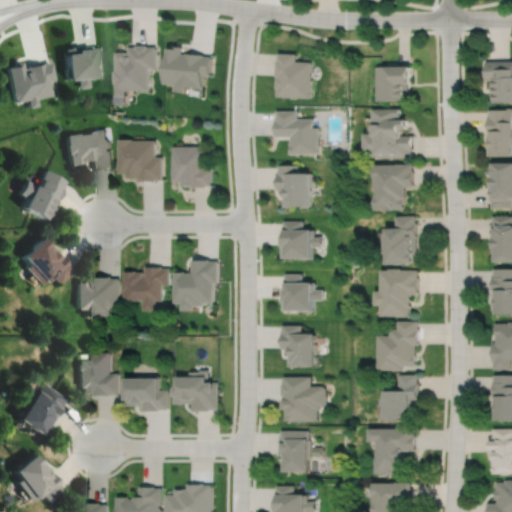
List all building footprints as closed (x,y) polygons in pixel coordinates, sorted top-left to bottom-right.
[(130,46),(130,55),(129,55),(129,51),(118,51),(118,70),(116,70),(116,82),(118,82),(118,96),(127,96),(127,89),(150,89),(150,67),(157,67),(157,46),(149,46),(149,44),(138,44),(138,46),(130,46)] [(62,48),(65,79),(76,78),(77,87),(87,86),(86,78),(102,76),(98,46),(90,47),(89,45),(76,46),(76,45),(68,46),(69,47),(62,48)] [(169,47),(166,82),(177,83),(177,90),(187,91),(187,86),(204,87),(206,73),(212,74),(213,55),(205,55),(206,54),(188,52),(188,53),(184,52),(185,46),(176,45),(176,47),(169,47)] [(281,52),(280,59),(279,59),(278,75),(280,75),(280,76),(279,76),(279,87),(280,87),(279,95),(312,97),(314,61),(298,60),(298,53),(281,52)] [(511,60),(487,60),(487,68),(486,68),(486,79),(496,79),(496,81),(491,81),(491,98),(496,97),(496,101),(511,101),(511,60)] [(5,66),(10,91),(9,91),(10,98),(12,98),(13,102),(25,99),(27,107),(36,105),(35,98),(51,94),(48,80),(54,79),(50,61),(42,63),(42,61),(24,65),(25,67),(21,67),(19,61),(11,63),(11,65),(5,66)] [(378,66),(379,100),(400,100),(400,99),(409,98),(409,83),(411,83),(411,75),(412,75),(412,65),(378,66)] [(490,109),(490,116),(489,116),(489,155),(511,155),(511,107),(508,107),(508,109),(490,109)] [(375,108),(376,124),(378,124),(378,133),(367,133),(367,152),(373,152),(373,157),(413,156),(413,149),(415,149),(415,135),(407,135),(407,128),(409,128),(409,118),(402,119),(402,115),(403,115),(403,108),(375,108)] [(278,110),(278,118),(276,118),(277,135),(293,135),(293,143),(292,143),(292,153),(321,152),(320,126),(316,127),(315,118),(299,118),(299,110),(278,110)] [(63,134),(65,144),(63,144),(64,153),(66,153),(67,164),(81,162),(80,160),(90,159),(91,171),(106,169),(106,167),(113,166),(111,150),(109,150),(109,147),(110,147),(109,138),(107,139),(106,128),(87,131),(87,133),(77,134),(77,132),(63,134)] [(120,139),(121,173),(128,173),(128,178),(141,177),(141,181),(157,181),(157,179),(163,179),(163,156),(156,156),(156,139),(135,140),(135,138),(120,139)] [(175,145),(175,181),(183,181),(183,185),(192,185),(192,186),(208,186),(208,185),(215,185),(215,166),(208,166),(208,145),(175,145)] [(511,162),(494,163),(495,176),(493,176),(493,184),(490,184),(490,200),(492,200),(492,208),(511,207),(511,162)] [(414,163),(399,163),(399,164),(378,164),(378,186),(379,186),(379,195),(378,195),(378,209),(388,209),(388,210),(397,210),(397,209),(406,208),(405,198),(407,198),(407,186),(416,185),(415,170),(414,170),(414,163)] [(281,165),(281,173),(279,173),(280,189),(285,189),(285,206),(314,206),(313,173),(300,173),(300,164),(281,165)] [(42,169),(33,187),(30,185),(31,184),(22,180),(14,194),(22,198),(17,208),(39,220),(42,215),(45,217),(53,203),(50,202),(51,199),(54,201),(61,188),(60,187),(64,180),(42,169)] [(398,216),(399,228),(391,229),(391,233),(386,233),(387,253),(392,253),(392,264),(416,263),(415,253),(419,253),(418,237),(419,237),(418,222),(417,222),(416,215),(398,216)] [(511,216),(493,216),(494,223),(492,223),(492,239),(494,239),(494,248),(496,248),(496,262),(511,262),(511,216)] [(286,220),(286,229),(283,229),(284,257),(289,257),(289,258),(316,258),(316,246),(324,246),(324,236),(316,236),(316,229),(305,230),(305,220),(286,220)] [(36,237),(16,257),(23,265),(20,268),(38,286),(48,276),(56,284),(70,270),(65,265),(66,264),(44,242),(42,244),(36,237)] [(194,259),(194,273),(187,273),(187,271),(177,271),(177,303),(185,303),(185,310),(197,310),(197,306),(207,306),(207,303),(216,303),(216,283),(220,283),(220,261),(212,261),(212,259),(194,259)] [(126,271),(127,280),(125,280),(125,292),(127,292),(127,301),(147,301),(147,311),(160,311),(160,301),(166,301),(166,285),(171,285),(171,268),(164,268),(164,266),(147,266),(147,276),(145,276),(145,271),(138,272),(138,271),(126,271)] [(384,270),(384,291),(378,291),(379,305),(385,305),(385,316),(410,315),(410,308),(414,308),(413,299),(412,299),(412,294),(421,294),(421,278),(419,278),(419,269),(404,270),(404,268),(392,268),(392,270),(384,270)] [(511,268),(495,268),(495,276),(493,276),(494,291),(497,291),(497,293),(493,293),(493,310),(497,310),(497,315),(511,315),(511,268)] [(287,274),(288,282),(285,282),(285,296),(284,296),(284,304),(285,304),(285,310),(291,310),(291,312),(317,311),(317,299),(326,299),(326,289),(318,289),(318,283),(305,283),(305,274),(287,274)] [(74,281),(74,309),(83,309),(83,321),(98,321),(98,316),(113,316),(113,308),(121,308),(120,278),(113,278),(113,276),(96,276),(96,280),(91,280),(91,279),(84,279),(84,282),(82,282),(82,281),(74,281)] [(419,320),(401,321),(401,329),(393,329),(393,336),(382,336),(382,370),(406,370),(406,366),(418,366),(418,354),(417,354),(417,344),(421,344),(420,329),(419,329),(419,320)] [(496,323),(496,334),(497,334),(497,343),(493,343),(493,362),(495,362),(495,369),(511,369),(511,321),(510,321),(510,323),(496,323)] [(284,325),(285,333),(284,333),(284,349),(291,349),(291,366),(299,366),(299,367),(319,367),(318,334),(310,334),(310,330),(304,330),(304,325),(284,325)] [(90,352),(90,361),(78,361),(78,365),(77,365),(77,371),(78,371),(78,388),(80,388),(80,391),(90,391),(90,393),(95,393),(95,395),(111,395),(111,394),(119,394),(119,373),(110,373),(110,352),(90,352)] [(179,378),(179,389),(177,389),(178,395),(176,395),(176,404),(195,404),(195,411),(212,411),(212,410),(220,410),(220,382),(210,382),(209,370),(201,370),(201,372),(191,372),(191,378),(179,378)] [(390,398),(386,398),(384,400),(384,406),(387,409),(391,409),(391,422),(417,422),(416,399),(420,399),(420,383),(419,383),(418,374),(400,375),(401,391),(390,391),(390,398)] [(511,375),(495,375),(495,382),(493,382),(493,398),(497,398),(497,405),(497,414),(497,422),(511,422),(511,375)] [(127,380),(128,401),(132,401),(132,403),(137,403),(137,406),(144,406),(144,411),(161,411),(161,410),(170,410),(169,390),(161,390),(161,376),(148,377),(148,379),(127,380)] [(324,386),(313,386),(313,377),(285,377),(285,384),(284,384),(284,395),(285,395),(285,410),(288,410),(288,421),(320,421),(320,409),(322,409),(322,407),(329,407),(329,395),(328,395),(328,389),(324,386)] [(27,384),(15,402),(20,405),(13,415),(18,418),(17,420),(28,427),(28,426),(40,434),(51,418),(60,404),(59,404),(64,396),(40,380),(35,388),(33,387),(32,388),(27,384)] [(374,430),(374,443),(381,443),(382,461),(380,461),(380,475),(390,475),(390,476),(402,476),(402,474),(410,474),(410,460),(408,460),(408,455),(405,456),(405,451),(418,451),(418,435),(416,435),(416,428),(399,428),(400,430),(374,430)] [(511,428),(494,429),(494,437),(492,437),(492,443),(491,443),(491,451),(492,451),(492,454),(496,453),(496,476),(505,476),(505,477),(511,476),(511,428)] [(283,431),(283,439),(280,439),(280,453),(284,453),(284,463),(287,463),(287,468),(301,468),(301,470),(306,470),(306,468),(311,468),(311,456),(312,456),(312,440),(311,440),(311,431),(283,431)] [(30,450),(8,467),(16,476),(12,479),(27,499),(38,490),(46,501),(61,488),(57,482),(58,482),(39,457),(36,459),(30,450)] [(511,511),(511,480),(505,480),(505,482),(497,482),(497,491),(496,491),(496,499),(498,499),(498,504),(488,504),(488,511),(511,511)] [(189,481),(189,487),(176,487),(176,492),(167,492),(167,511),(214,511),(214,483),(206,483),(206,481),(189,481)] [(376,484),(376,505),(377,505),(377,511),(402,511),(402,506),(414,506),(414,489),(413,489),(413,482),(398,482),(398,484),(376,484)] [(118,494),(118,506),(117,506),(117,511),(162,511),(162,505),(161,505),(161,503),(163,503),(163,486),(156,486),(156,484),(141,484),(141,494),(135,494),(135,497),(131,497),(131,494),(118,494)] [(278,484),(278,492),(276,492),(276,511),(308,511),(308,509),(316,509),(316,499),(308,499),(308,492),(296,492),(296,484),(278,484)] [(63,510),(63,511),(108,511),(108,502),(101,502),(101,500),(85,500),(85,511),(75,511),(75,510),(63,510)]
